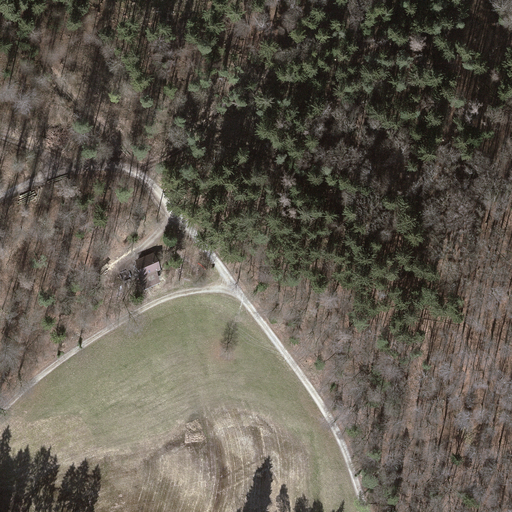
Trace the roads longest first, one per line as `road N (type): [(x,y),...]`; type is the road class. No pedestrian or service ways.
road 1 (track): [(234,286),(206,244),(128,169),(66,168),(0,197)]
road 2 (track): [(0,414),(45,372),(154,302),(234,286)]
road 3 (track): [(234,286),(333,422),(366,511)]
